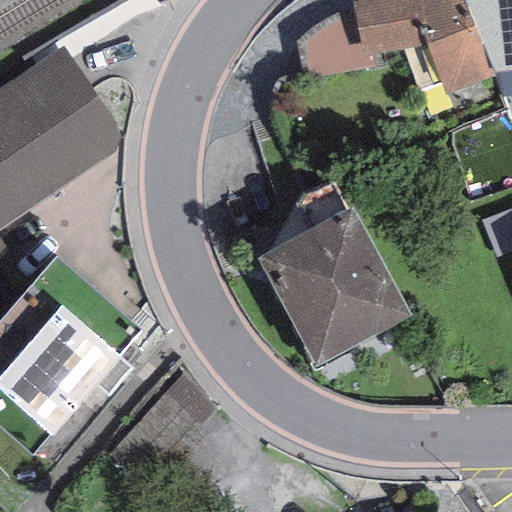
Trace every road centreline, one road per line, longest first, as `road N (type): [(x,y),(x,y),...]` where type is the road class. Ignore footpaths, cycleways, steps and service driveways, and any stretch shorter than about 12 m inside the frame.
road 1 (tertiary): [(511,438),(389,439),(335,427),(286,405),(237,364),(200,318),(180,270),(171,166),(176,116)]
road 2 (residential): [(176,116),(226,111),(269,42),(324,0)]
road 3 (tertiary): [(176,116),(191,57),(241,0)]
